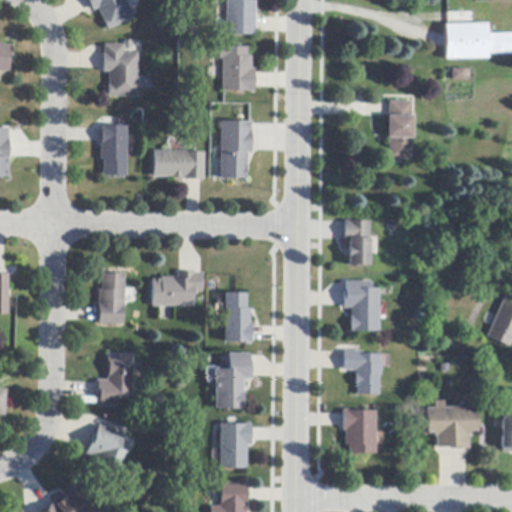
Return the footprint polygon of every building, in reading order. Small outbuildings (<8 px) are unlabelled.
[(91,8),(86,0),(124,0),(133,19),(107,31),(102,20),(101,20),(97,10),(92,12),(91,8)] [(254,13),(254,32),(254,36),(224,35),(224,0),(250,0),(250,1),(254,1),(254,13)] [(445,60),(445,25),(487,25),(487,35),(511,34),(511,56),(488,56),(488,60),(445,60)] [(8,72),(0,72),(0,45),(8,45),(8,72)] [(136,54),(136,98),(107,97),(107,73),(102,73),(102,69),(102,53),(103,53),(103,48),(103,45),(123,45),(123,54),(136,54)] [(253,74),(253,88),(253,93),(245,93),(245,92),(220,92),(220,75),(220,60),(220,59),(217,59),(217,47),(223,47),(223,48),(245,48),(245,57),(250,57),(250,69),(253,69),(253,74)] [(451,70),(466,69),(466,81),(452,81),(452,80),(444,80),(444,73),(451,73),(451,70)] [(411,115),(411,116),(412,116),(412,134),(412,140),(410,140),(410,161),(401,161),(401,163),(389,163),(389,160),(387,160),(387,139),(386,139),(386,117),(386,116),(388,116),(388,105),(388,102),(411,102),(411,115)] [(250,125),(250,132),(250,151),(250,154),(247,154),(247,153),(246,153),(245,181),(242,181),(242,180),(219,180),(219,171),(219,160),(219,122),(250,123),(250,125)] [(124,127),(125,127),(125,136),(125,146),(125,177),(102,177),(102,161),(100,161),(99,143),(100,143),(100,142),(100,128),(99,128),(99,127),(124,127)] [(8,131),(8,140),(8,157),(8,161),(8,178),(0,178),(0,129),(8,129),(8,131)] [(199,180),(186,180),(183,180),(183,178),(152,178),(152,152),(189,152),(189,153),(203,153),(203,180),(199,180)] [(369,222),(369,235),(369,255),(368,267),(347,267),(347,242),(343,242),(343,240),(343,223),(343,221),(349,221),(349,222),(369,222)] [(179,273),(194,273),(194,274),(200,274),(202,274),(202,293),(193,293),(193,308),(173,308),(158,308),(152,308),(152,280),(154,280),(154,281),(161,281),(161,278),(177,278),(177,273),(179,273)] [(0,274),(4,274),(8,274),(8,298),(0,298),(0,274)] [(124,275),(124,309),(123,309),(123,326),(98,326),(98,321),(98,310),(98,290),(101,290),(101,275),(124,275)] [(378,290),(378,333),(353,332),(353,333),(349,333),(349,317),(350,317),(350,309),(342,309),(342,306),(342,291),(344,291),(344,285),(344,282),(369,282),(369,289),(378,290)] [(511,340),(509,347),(486,337),(491,326),(495,316),(505,293),(511,295),(511,340)] [(250,328),(250,340),(250,344),(223,344),(224,294),(246,295),(245,310),(249,310),(249,324),(250,324),(250,328)] [(358,352),(361,352),(361,355),(378,355),(378,364),(379,364),(379,368),(380,368),(380,372),(378,372),(378,376),(377,376),(377,396),(354,395),(354,387),(353,387),(353,372),(341,372),(341,369),(341,352),(358,352)] [(248,357),(248,362),(250,362),(250,377),(250,380),(242,380),(242,394),(243,394),(243,411),(241,411),(241,409),(214,409),(214,386),(215,386),(215,381),(213,379),(213,372),(215,369),(227,369),(227,354),(248,354),(248,357)] [(133,355),(132,398),(116,398),(116,407),(98,407),(98,405),(98,399),(96,399),(97,396),(98,396),(98,384),(97,384),(97,380),(107,381),(107,368),(105,368),(105,365),(107,365),(107,358),(105,358),(106,355),(133,355)] [(511,454),(501,454),(501,429),(501,421),(501,406),(501,397),(501,390),(511,390),(511,454)] [(443,408),(475,407),(476,432),(469,432),(469,435),(467,435),(467,450),(464,450),(450,450),(449,448),(438,448),(435,448),(435,436),(432,437),(432,434),(425,434),(425,409),(433,409),(433,402),(443,402),(443,408)] [(373,412),(373,454),(346,454),(346,445),(343,445),(343,431),(341,431),(341,427),(341,415),(341,410),(346,410),(346,412),(373,412)] [(250,429),(250,441),(250,446),(245,446),(245,469),(218,469),(218,425),(243,425),(243,424),(250,424),(250,429)] [(125,436),(127,437),(121,451),(125,453),(117,474),(115,473),(112,482),(85,471),(89,459),(90,457),(85,455),(87,451),(89,445),(91,445),(99,425),(125,436)] [(246,490),(246,502),(246,505),(244,505),(244,511),(208,511),(208,507),(209,507),(218,507),(218,503),(219,503),(219,494),(219,485),(246,486),(246,490)] [(41,511),(53,504),(76,487),(93,511),(41,511)]
